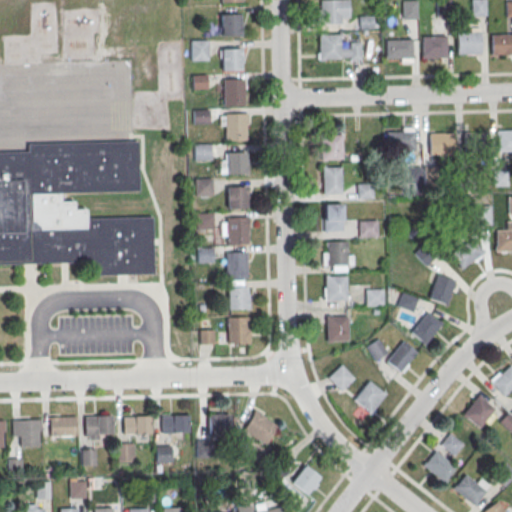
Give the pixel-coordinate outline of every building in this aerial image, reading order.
[(319,0),(348,0),(349,19),(340,19),(340,24),(316,25),(315,10),(319,10),(319,0)] [(436,0),(451,0),(451,16),(437,17),(436,0)] [(471,0),(486,0),(486,16),(471,16),(471,0)] [(402,2),(417,2),(417,19),(402,20),(402,2)] [(220,14),(240,14),(241,38),(220,38),(220,14)] [(358,16),(373,15),(373,30),(358,30),(358,16)] [(455,32),(479,32),(480,52),(456,52),(455,32)] [(490,34),(511,34),(511,54),(490,54),(490,34)] [(319,36),(339,35),(340,60),(319,60),(319,36)] [(421,36),(445,36),(445,56),(421,56),(421,36)] [(385,38),(411,38),(411,57),(385,58),(385,38)] [(191,41),(207,41),(208,61),(191,61),(191,41)] [(220,49),(241,48),(241,72),(221,73),(220,49)] [(191,75),(206,75),(206,90),(192,91),(191,75)] [(222,79),(243,78),(243,104),(222,105),(222,79)] [(192,110),(209,109),(209,125),(193,125),(192,110)] [(224,115),(245,115),(245,139),(225,139),(224,115)] [(388,149),(414,149),(414,128),(388,128),(388,149)] [(463,132),(486,131),(487,153),(463,153),(463,132)] [(497,131),(511,131),(511,152),(497,153),(497,131)] [(428,133),(451,133),(452,154),(428,155),(428,133)] [(320,136),(341,135),(341,160),(321,160),(320,136)] [(0,263),(90,261),(90,275),(153,274),(151,215),(85,217),(85,208),(73,208),(73,200),(59,200),(59,193),(138,191),(136,141),(27,143),(27,151),(0,151),(0,263)] [(194,145),(210,144),(211,161),(195,161),(194,145)] [(226,152),(246,152),(247,176),(226,177),(226,152)] [(321,168),(340,167),(341,194),(322,195),(321,168)] [(492,186),(507,186),(507,170),(492,170),(492,186)] [(194,180),(211,179),(212,196),(195,197),(194,180)] [(356,184),(373,184),(373,199),(356,199),(356,184)] [(226,187),(247,187),(247,211),(227,211),(226,187)] [(323,205),(341,205),(342,232),(324,232),(323,205)] [(490,205),(475,205),(475,224),(490,224),(490,205)] [(195,213),(212,212),(213,229),(196,230),(195,213)] [(225,217),(246,217),(246,242),(225,243),(225,217)] [(358,221),(375,221),(376,238),(359,238),(358,221)] [(495,231),(511,230),(511,252),(496,252),(495,231)] [(482,253),(473,239),(451,254),(460,268),(482,253)] [(326,242),(346,241),(347,265),(326,266),(326,242)] [(196,248),(212,248),(213,262),(197,263),(196,248)] [(224,252),(245,252),(245,278),(224,278),(224,252)] [(437,274),(455,280),(446,306),(428,299),(437,274)] [(324,276),(345,276),(346,302),(325,302),(324,276)] [(227,288),(247,288),(247,311),(227,311),(227,288)] [(364,290),(382,289),(383,305),(365,306),(364,290)] [(417,297),(400,292),(395,306),(412,312),(417,297)] [(410,333),(426,312),(441,324),(425,345),(410,333)] [(226,317),(247,317),(247,342),(226,343),(226,317)] [(325,317),(346,317),(347,343),(326,343),(325,317)] [(212,330),(198,330),(198,343),(212,343),(212,330)] [(374,360),(386,351),(377,338),(365,347),(374,360)] [(385,362),(402,342),(416,353),(399,373),(385,362)] [(511,387),(511,367),(508,363),(489,380),(503,396),(511,387)] [(353,377),(341,364),(327,377),(340,390),(353,377)] [(353,401),(368,382),(385,395),(369,414),(353,401)] [(462,416),(477,396),(494,409),(479,429),(462,416)] [(241,431),(265,444),(276,423),(253,410),(241,431)] [(229,432),(229,412),(207,412),(207,432),(229,432)] [(160,417),(187,416),(188,433),(161,434),(160,417)] [(84,417),(111,417),(112,434),(85,435),(84,417)] [(123,418),(149,417),(150,434),(123,435),(123,418)] [(49,419),(75,418),(76,435),(49,436),(49,419)] [(11,421),(40,420),(40,432),(38,432),(38,447),(20,447),(20,437),(11,437),(11,421)] [(439,444),(452,455),(462,443),(448,433),(439,444)] [(195,457),(209,457),(209,439),(195,439),(195,457)] [(117,444),(133,444),(133,464),(117,464),(117,444)] [(154,447),(170,447),(171,463),(154,463),(154,447)] [(80,451),(94,450),(94,466),(80,467),(80,451)] [(443,482),(455,466),(434,450),(422,465),(443,482)] [(7,459),(22,459),(22,474),(7,475),(7,459)] [(289,481),(305,495),(320,477),(303,464),(289,481)] [(511,466),(495,466),(495,483),(511,483),(511,466)] [(452,489),(473,505),(489,486),(474,475),(472,478),(464,472),(452,489)] [(68,482),(85,482),(85,498),(69,498),(68,482)] [(35,483),(51,483),(51,499),(35,499),(35,483)] [(504,511),(496,500),(481,511),(504,511)] [(281,511),(280,507),(267,509),(265,502),(253,505),(254,511),(281,511)]
